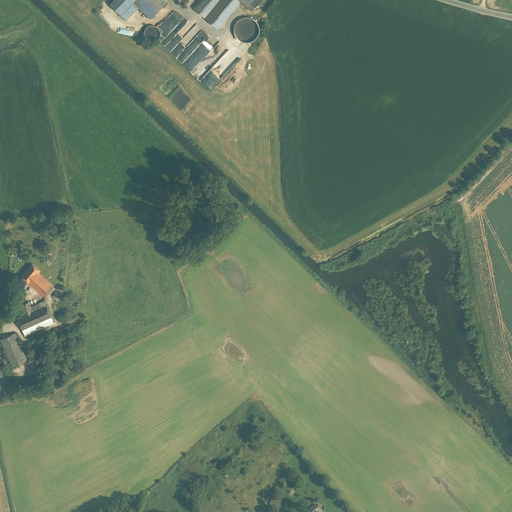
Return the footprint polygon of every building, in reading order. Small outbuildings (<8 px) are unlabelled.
[(113,0),(110,3),(121,14),(133,1),(134,0),(113,0)] [(163,0),(134,0),(133,1),(150,19),(166,3),(163,0)] [(199,0),(193,7),(205,18),(219,0),(199,0)] [(239,0),(219,0),(205,18),(217,28),(240,1),(239,0)] [(174,11),(159,27),(163,31),(178,15),(174,11)] [(163,31),(160,33),(165,37),(183,17),(179,13),(178,15),(163,31)] [(165,37),(160,42),(165,46),(188,21),(183,17),(165,37)] [(259,40),(257,17),(235,18),(237,41),(259,40)] [(188,21),(165,46),(170,52),(196,23),(188,21)] [(196,23),(170,52),(176,58),(203,29),(196,23)] [(160,36),(160,33),(160,30),(158,27),(155,25),(152,25),(149,25),(146,27),(145,30),(144,33),(145,36),(146,39),(149,41),(152,41),(155,40),(158,39),(160,36)] [(203,29),(176,58),(182,63),(207,36),(203,29)] [(219,41),(207,36),(182,63),(191,72),(219,41)] [(32,263),(21,277),(28,282),(38,273),(41,270),(32,263)] [(28,282),(45,296),(54,286),(38,273),(28,282)] [(45,300),(31,306),(31,307),(33,310),(46,304),(45,300)] [(28,301),(20,305),(22,309),(24,314),(33,310),(31,307),(31,306),(28,301)] [(22,329),(46,318),(51,316),(46,304),(33,310),(24,314),(17,317),(22,329)] [(46,318),(22,329),(25,335),(49,325),(46,318)] [(15,332),(0,339),(12,366),(27,360),(15,332)] [(47,349),(47,346),(46,344),(45,341),(43,340),(40,339),(37,340),(35,341),(34,344),(33,346),(34,349),(35,351),(37,353),(40,353),(43,353),(45,351),(47,349)] [(272,501),(270,508),(279,510),(281,503),(272,501)]
